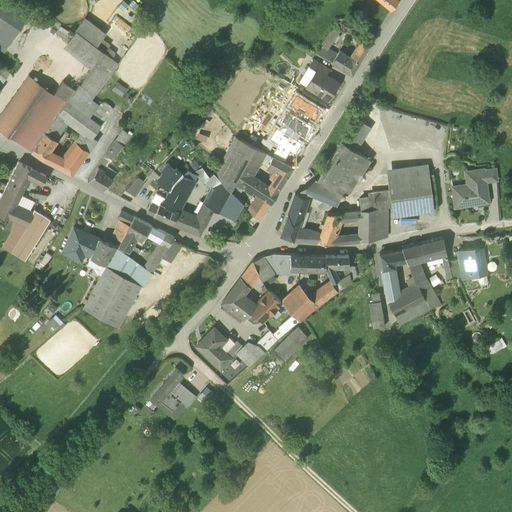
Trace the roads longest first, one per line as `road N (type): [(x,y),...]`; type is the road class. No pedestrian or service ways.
road 1 (residential): [(258,242),(409,0)]
road 2 (track): [(376,246),(388,320),(446,481),(423,511)]
road 3 (residential): [(0,145),(237,265)]
road 4 (residential): [(258,242),(376,246),(511,224)]
road 5 (track): [(348,511),(177,342)]
road 6 (track): [(49,511),(61,481),(177,342)]
